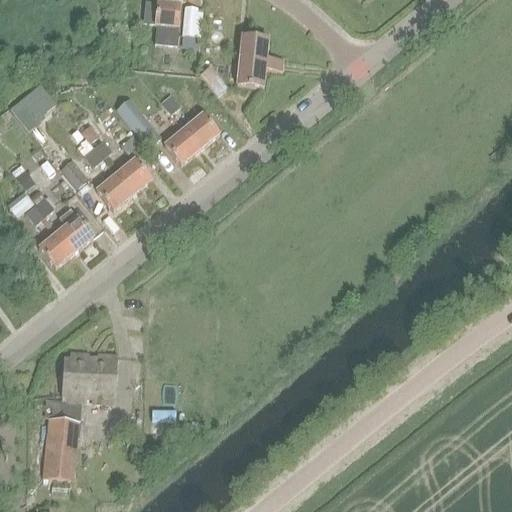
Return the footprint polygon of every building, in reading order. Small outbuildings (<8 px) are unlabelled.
[(175,51),(179,12),(158,10),(158,14),(147,12),(146,29),(156,30),(154,48),(175,51)] [(185,12),(182,40),(184,40),(200,42),(203,14),(185,12)] [(266,63),(268,44),(240,41),(235,92),(263,95),(265,76),(282,77),(283,65),(266,63)] [(204,76),(221,98),(230,90),(213,68),(204,76)] [(55,108),(40,89),(10,113),(28,136),(40,126),(37,123),(42,119),(55,108)] [(161,110),(171,122),(182,113),(172,102),(161,110)] [(146,154),(160,143),(128,104),(114,115),(146,154)] [(182,136),(200,158),(218,143),(200,121),(182,136)] [(93,155),(103,147),(89,129),(79,136),(93,155)] [(181,173),(200,158),(182,136),(164,151),(181,173)] [(93,155),(103,166),(113,158),(104,146),(103,147),(93,155)] [(36,151),(29,158),(35,164),(42,157),(36,151)] [(93,174),(103,166),(93,155),(84,162),(93,174)] [(61,177),(76,196),(87,186),(72,167),(61,177)] [(116,183),(133,205),(152,190),(135,168),(116,183)] [(36,189),(27,177),(18,184),(27,196),(36,189)] [(114,220),(133,205),(116,183),(97,198),(114,220)] [(63,186),(59,188),(64,194),(67,191),(63,186)] [(36,212),(45,223),(55,215),(46,204),(36,212)] [(35,231),(45,223),(36,212),(26,219),(35,231)] [(56,237),(73,259),(93,244),(75,222),(68,214),(56,224),(62,232),(56,237)] [(54,274),(73,259),(56,237),(37,252),(54,274)] [(72,400),(72,401),(71,406),(114,408),(117,360),(70,358),(70,363),(64,363),(62,400),(72,400)] [(74,487),(80,427),(49,424),(42,484),(74,487)] [(164,446),(146,450),(150,470),(168,466),(164,446)]
